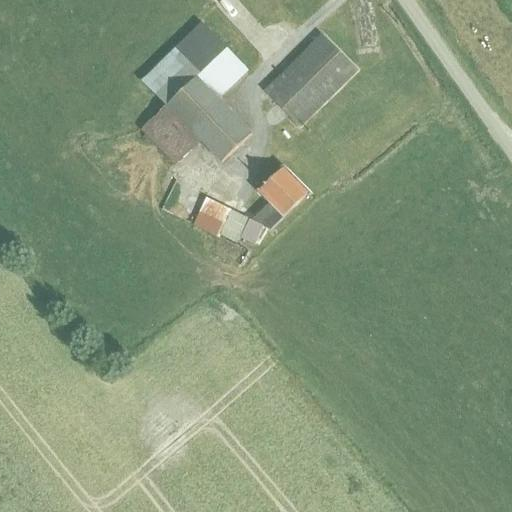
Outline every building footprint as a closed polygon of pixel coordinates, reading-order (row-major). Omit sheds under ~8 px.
[(267,0),(277,10),(288,0),(267,0)] [(357,71),(327,37),(274,83),(304,118),(357,71)] [(153,97),(129,119),(170,163),(192,142),(218,170),(244,147),(212,112),(245,82),(204,38),(147,91),(153,97)] [(284,181),(265,194),(283,220),(302,207),(284,181)] [(259,224),(204,207),(196,230),(229,241),(225,255),(247,261),(259,224)]
